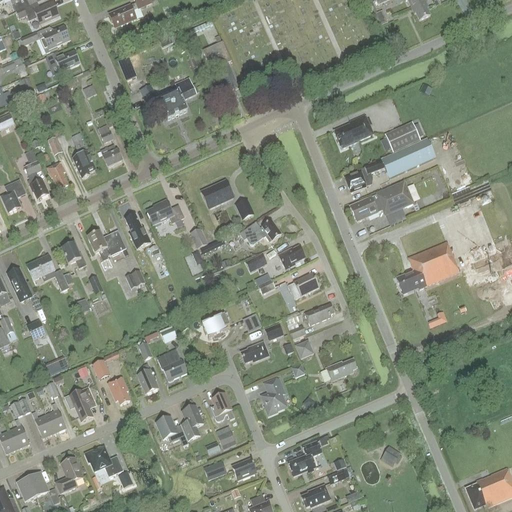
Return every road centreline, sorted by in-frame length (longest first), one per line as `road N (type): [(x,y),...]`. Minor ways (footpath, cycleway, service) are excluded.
road 1 (tertiary): [(409,392),(297,118)]
road 2 (residential): [(0,475),(229,378)]
road 3 (unclassified): [(297,118),(303,108),(511,8)]
road 4 (residential): [(244,127),(315,240),(353,332)]
road 5 (residential): [(152,170),(77,0)]
road 6 (tertiary): [(0,241),(152,170)]
road 7 (unclassified): [(262,454),(409,392)]
road 8 (tertiary): [(459,511),(409,392)]
